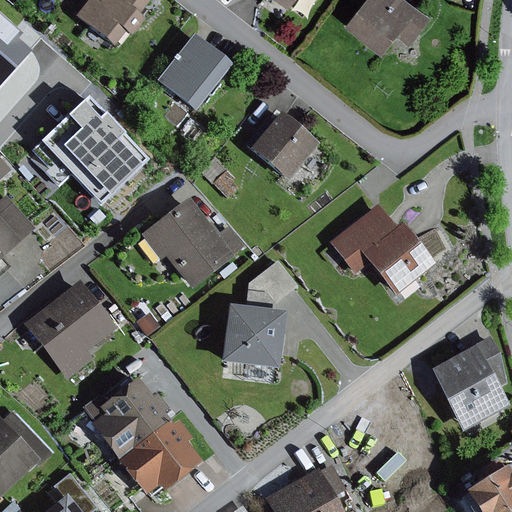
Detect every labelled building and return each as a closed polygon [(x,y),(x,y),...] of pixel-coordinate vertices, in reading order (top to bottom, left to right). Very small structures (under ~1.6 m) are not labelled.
[(148,0),(89,0),(75,18),(114,47),(125,33),(131,38),(145,20),(139,16),(150,1),(148,0)] [(282,0),(292,8),(298,0),(300,0),(311,8),(317,0),(282,0)] [(434,17),(411,0),(367,0),(348,25),(384,54),(399,36),(411,46),(434,17)] [(0,34),(5,29),(0,24),(0,83),(24,56),(0,35),(0,34)] [(193,35),(157,82),(195,112),(232,65),(193,35)] [(147,163),(87,101),(29,156),(59,188),(71,176),(100,207),(147,163)] [(281,113),(249,150),(287,182),(319,145),(281,113)] [(0,160),(0,179),(10,172),(0,160)] [(240,188),(226,172),(213,183),(227,199),(240,188)] [(0,259),(34,229),(5,197),(0,201),(0,259)] [(188,200),(141,236),(160,261),(165,258),(191,292),(233,260),(231,257),(207,225),(188,200)] [(378,205),(328,244),(354,277),(370,265),(395,297),(435,266),(402,224),(396,229),(378,205)] [(209,223),(207,225),(231,257),(243,247),(228,228),(219,235),(209,223)] [(0,259),(0,277),(9,269),(0,259)] [(245,310),(227,308),(220,364),(278,371),(285,314),(273,313),(273,305),(297,288),(277,262),(248,285),(245,310)] [(79,283),(22,326),(65,382),(93,361),(87,353),(116,331),(79,283)] [(490,338),(431,371),(461,433),(509,407),(499,388),(508,384),(499,355),(490,338)] [(94,423),(90,426),(118,461),(169,422),(164,415),(168,411),(156,396),(151,399),(137,380),(132,384),(127,377),(100,398),(99,397),(83,409),(94,423)] [(0,498),(36,465),(38,467),(52,454),(13,412),(2,423),(0,420),(0,498)] [(172,426),(169,422),(118,461),(145,498),(159,488),(163,494),(203,464),(187,444),(192,440),(178,422),(172,426)] [(331,465),(319,472),(333,498),(346,491),(331,465)] [(467,497),(458,503),(463,511),(511,511),(511,474),(510,476),(505,469),(465,494),(467,497)] [(318,471),(265,500),(271,511),(341,511),(333,498),(319,472),(318,471)] [(66,496),(78,511),(94,511),(97,510),(69,475),(52,488),(61,500),(66,496)] [(61,500),(46,511),(78,511),(66,496),(61,500)]
